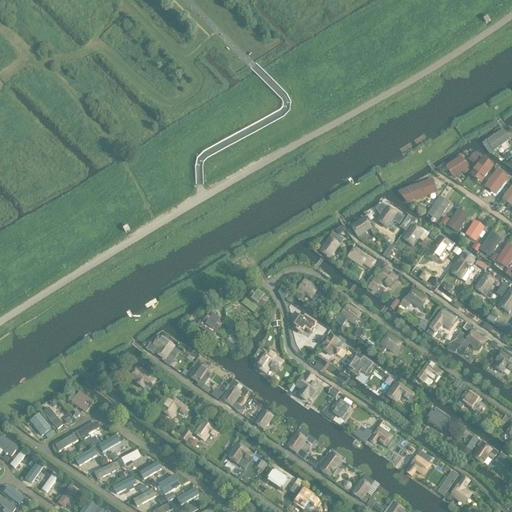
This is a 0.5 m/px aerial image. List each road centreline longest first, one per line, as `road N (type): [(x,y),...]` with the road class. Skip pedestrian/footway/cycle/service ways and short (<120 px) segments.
road 1 (track): [(0,269),(123,188),(127,164)]
road 2 (track): [(127,164),(77,97),(28,54)]
